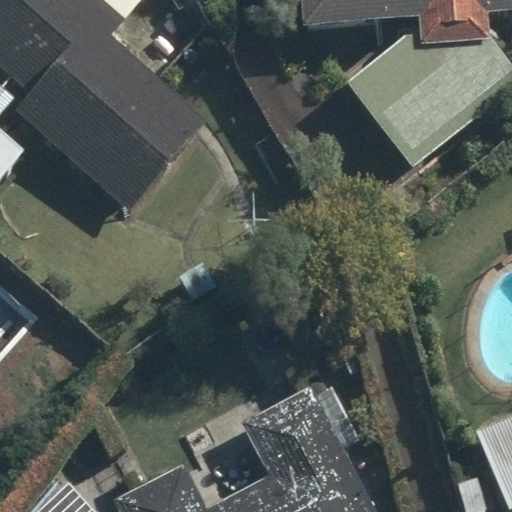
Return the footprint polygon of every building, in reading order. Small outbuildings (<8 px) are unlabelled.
[(17,119),(128,218),(208,129),(113,44),(151,0),(0,0),(0,73),(32,102),(17,119)] [(511,0),(296,0),(300,38),(419,29),(419,36),(346,95),(413,177),(511,98),(511,71),(491,45),(489,23),(511,21),(511,0)] [(0,121),(15,105),(0,91),(0,185),(27,155),(0,130),(0,121)] [(115,508),(117,511),(372,511),(315,396),(242,432),(268,483),(208,511),(189,472),(115,508)] [(511,511),(511,424),(475,440),(506,511),(511,511)]
